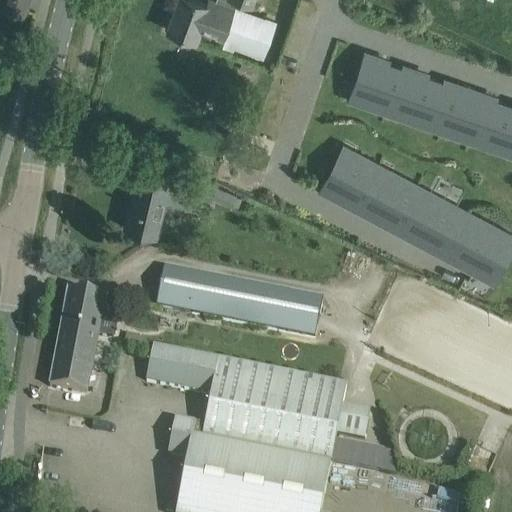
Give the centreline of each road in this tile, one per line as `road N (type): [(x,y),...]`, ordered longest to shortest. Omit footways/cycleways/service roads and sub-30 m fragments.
road 1 (residential): [(335,23),(274,187),(457,280)]
road 2 (tertiary): [(19,242),(67,0)]
road 3 (residential): [(511,87),(335,23)]
road 4 (tertiary): [(0,382),(19,242)]
